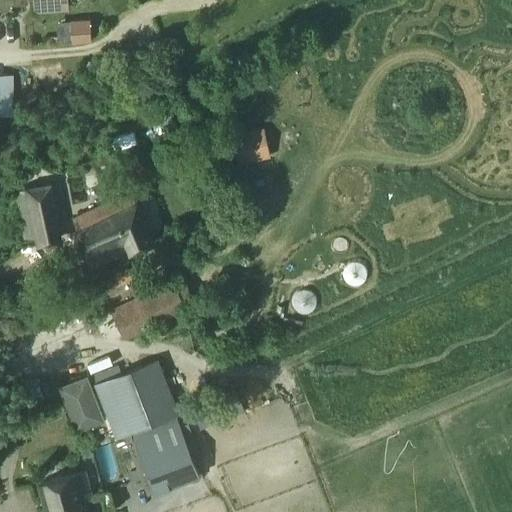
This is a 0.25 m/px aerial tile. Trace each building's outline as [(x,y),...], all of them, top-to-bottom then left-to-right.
[(91,42),(90,24),(78,25),(78,31),(73,31),(74,43),(91,42)] [(15,75),(0,74),(0,114),(13,115),(15,75)] [(242,164),(265,158),(262,143),(238,149),(242,164)] [(63,241),(62,232),(70,231),(60,181),(16,190),(26,239),(36,237),(38,245),(63,241)] [(154,243),(133,193),(72,217),(93,269),(130,254),(130,253),(154,243)] [(216,247),(206,254),(211,260),(220,253),(216,247)] [(187,310),(173,280),(113,309),(127,339),(187,310)] [(79,286),(68,291),(70,296),(81,292),(79,286)] [(179,414),(157,358),(95,382),(117,436),(148,424),(149,428),(132,435),(155,494),(201,476),(176,415),(179,414)] [(105,421),(87,376),(59,387),(77,432),(105,421)] [(93,499),(85,471),(38,484),(45,511),(100,511),(99,511),(87,511),(85,502),(93,499)]
